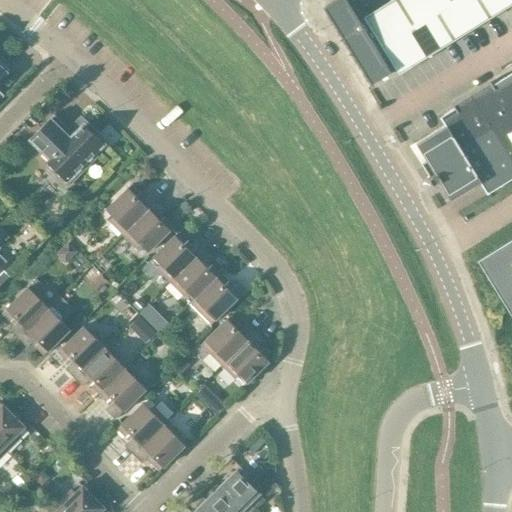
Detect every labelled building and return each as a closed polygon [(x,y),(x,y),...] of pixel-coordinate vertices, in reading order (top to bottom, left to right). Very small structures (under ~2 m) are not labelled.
[(398,74),(511,3),(511,0),(391,0),(358,20),(345,0),(336,0),(323,8),(370,84),(394,69),(398,74)] [(0,94),(0,77),(9,69),(6,67),(8,64),(0,56),(0,97),(1,96),(0,94)] [(486,194),(511,178),(511,71),(438,117),(444,126),(415,144),(425,161),(421,164),(429,177),(426,178),(431,186),(438,182),(449,200),(478,182),(486,194)] [(94,153),(103,144),(93,134),(95,131),(84,120),(76,128),(78,130),(74,134),(68,129),(69,129),(54,114),(29,139),(50,159),(46,163),(52,168),(47,173),(61,186),(76,172),(78,175),(96,156),(94,153)] [(123,235),(157,201),(148,192),(143,197),(131,185),(105,210),(112,217),(109,221),(123,235)] [(172,227),(160,215),(165,209),(157,201),(123,235),(136,248),(140,245),(147,252),(172,227)] [(170,282),(204,248),(195,239),(190,245),(178,232),(152,257),(159,265),(156,268),(170,282)] [(511,239),(477,261),(511,318),(511,239)] [(65,263),(76,252),(68,243),(57,254),(65,263)] [(219,274),(207,262),(212,257),(204,248),(170,282),(183,296),(187,292),(193,299),(219,274)] [(91,268),(83,276),(92,284),(99,277),(91,268)] [(211,323),(245,290),(236,280),(231,285),(219,274),(193,299),(200,306),(196,309),(211,323)] [(18,339),(60,296),(47,282),(43,286),(36,279),(2,312),(14,325),(9,330),(18,339)] [(69,329),(62,322),(74,310),(60,296),(18,339),(26,347),(31,342),(44,355),(69,329)] [(222,365),(256,332),(247,323),(242,328),(230,316),(204,341),(211,348),(208,352),(222,365)] [(138,317),(130,326),(137,333),(145,324),(138,317)] [(73,378),(107,344),(94,330),(90,334),(83,326),(57,352),(70,364),(65,369),(73,378)] [(272,358),(259,345),(264,340),(256,332),(222,365),(235,379),(239,376),(246,383),(272,358)] [(98,393),(124,368),(118,361),(121,358),(107,344),(73,378),(82,387),(87,382),(98,393)] [(114,419),(148,386),(134,371),(131,375),(124,368),(98,393),(110,405),(105,410),(114,419)] [(202,386),(194,394),(204,404),(212,395),(202,386)] [(24,427),(0,402),(0,444),(6,451),(20,437),(16,434),(24,427)] [(132,454),(166,421),(153,407),(149,410),(142,403),(117,428),(129,441),(124,446),(132,454)] [(159,470),(184,445),(177,438),(180,434),(166,421),(132,454),(141,463),(146,458),(159,470)] [(277,485),(263,471),(252,481),(267,495),(277,485)] [(264,500),(237,473),(236,474),(234,472),(227,480),(228,481),(222,487),(245,511),(259,511),(256,508),(264,500)] [(5,483),(0,487),(0,495),(6,502),(15,493),(5,483)] [(106,511),(107,511),(82,486),(75,493),(71,489),(57,503),(66,511),(106,511)] [(245,511),(222,487),(215,494),(214,493),(206,501),(216,511),(245,511)] [(216,511),(206,501),(197,509),(198,510),(196,511),(216,511)] [(66,511),(57,503),(48,511),(66,511)]
